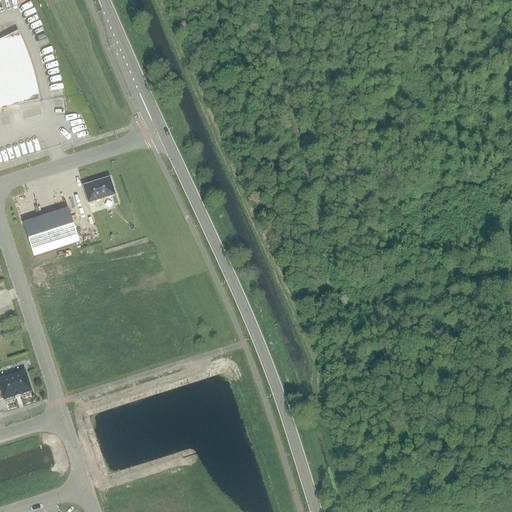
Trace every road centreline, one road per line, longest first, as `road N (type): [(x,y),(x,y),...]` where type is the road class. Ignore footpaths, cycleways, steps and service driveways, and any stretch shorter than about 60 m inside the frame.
road 1 (track): [(511,270),(341,305),(262,0)]
road 2 (tertiary): [(315,511),(257,339),(161,130)]
road 3 (track): [(341,305),(297,316),(352,511)]
road 4 (unclassified): [(0,226),(63,417)]
road 5 (unclassified): [(161,130),(0,187)]
road 6 (tertiary): [(161,130),(103,0)]
